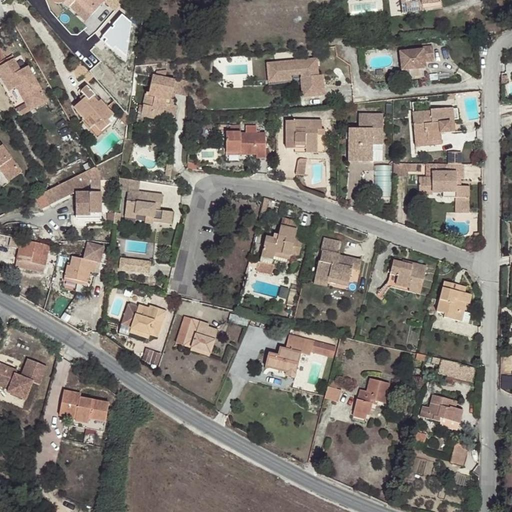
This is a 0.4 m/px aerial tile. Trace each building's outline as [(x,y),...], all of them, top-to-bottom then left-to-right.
[(61,3),(64,2),(65,0),(73,0),(90,15),(103,1),(102,0),(52,0),(53,1),(55,2),(57,3),(59,3),(61,3)] [(73,0),(65,0),(64,2),(84,21),(90,15),(73,0)] [(400,0),(401,12),(421,9),(420,3),(426,1),(426,4),(438,2),(437,0),(400,0)] [(131,24),(122,15),(103,37),(107,41),(105,43),(113,50),(115,47),(126,57),(131,24)] [(434,60),(433,45),(423,46),(423,49),(416,50),(416,52),(409,53),(408,50),(400,51),(402,70),(426,68),(425,61),(434,60)] [(49,100),(29,65),(21,69),(14,57),(0,65),(0,72),(6,84),(11,81),(14,88),(17,86),(23,96),(29,93),(37,106),(49,100)] [(312,58),(275,62),(277,81),(291,80),(291,75),(300,74),(300,79),(301,84),(302,97),(324,95),(322,74),(318,75),(316,65),(313,65),(312,58)] [(88,71),(80,61),(70,69),(79,79),(82,76),(88,71)] [(277,81),(275,62),(266,63),(268,82),(277,81)] [(88,71),(82,76),(87,82),(93,76),(88,71)] [(300,79),(300,74),(291,75),(291,80),(291,85),(301,84),(300,79)] [(144,93),(139,114),(150,116),(151,110),(162,113),(160,117),(173,120),(176,107),(168,105),(173,82),(151,77),(148,94),(144,93)] [(11,81),(6,84),(10,91),(14,88),(11,81)] [(94,95),(87,86),(81,92),(86,97),(74,108),(84,120),(82,122),(95,136),(110,123),(107,120),(113,115),(100,101),(98,103),(92,96),(94,95)] [(29,93),(23,96),(30,110),(37,106),(29,93)] [(452,123),(456,123),(454,108),(434,109),(434,112),(414,114),(418,148),(444,145),(443,134),(453,133),(452,123)] [(150,116),(139,114),(139,117),(160,121),(160,117),(162,113),(151,110),(150,116)] [(373,138),(383,138),(383,114),(359,113),(359,128),(349,128),(349,155),(373,155),(373,138)] [(296,146),(306,147),(318,146),(317,135),(325,135),(325,129),(322,130),(322,121),(310,121),(310,129),(295,129),(295,121),(284,121),(285,149),(296,149),(296,146)] [(240,131),(232,131),(226,131),(226,151),(242,151),(243,154),(256,154),(256,159),(266,159),(265,133),(240,133),(240,131)] [(383,161),(383,138),(373,138),(373,155),(349,155),(349,162),(383,161)] [(0,171),(7,181),(20,172),(0,146),(0,171)] [(306,174),(307,158),(299,158),(298,174),(306,174)] [(463,179),(462,163),(446,164),(445,170),(440,171),(440,177),(432,178),(419,178),(419,195),(432,195),(432,192),(442,192),(441,198),(455,197),(468,198),(468,186),(460,186),(456,186),(456,179),(460,178),(463,179)] [(393,197),(392,164),(375,165),(376,197),(393,197)] [(74,189),(74,213),(84,213),(84,210),(100,211),(100,177),(89,177),(89,189),(74,189)] [(119,178),(117,189),(128,191),(129,179),(119,178)] [(163,195),(128,191),(124,217),(136,218),(136,214),(145,215),(144,222),(153,223),(154,218),(161,219),(161,222),(172,224),(173,212),(159,211),(155,210),(155,203),(160,203),(162,204),(163,195)] [(468,198),(455,197),(455,213),(468,213),(468,198)] [(272,265),(273,260),(274,253),(291,256),(298,258),(303,239),(295,237),(298,223),(287,221),(286,228),(279,227),(277,234),(268,232),(260,263),(272,265)] [(339,259),(340,256),(340,254),(337,254),(340,241),(324,238),(321,251),(323,251),(320,262),(318,262),(314,280),(329,283),(329,282),(330,278),(349,282),(352,269),(360,271),(363,261),(344,257),(343,259),(339,259)] [(49,245),(21,239),(15,267),(28,270),(29,263),(44,266),(49,245)] [(67,265),(64,277),(87,282),(89,271),(95,272),(97,261),(104,263),(106,252),(95,250),(95,251),(90,250),(88,260),(72,256),(70,266),(67,265)] [(116,264),(143,268),(145,256),(118,252),(116,264)] [(274,253),(273,260),(289,264),(291,256),(274,253)] [(407,266),(393,262),(387,287),(420,294),(426,266),(408,262),(407,266)] [(349,286),(349,282),(330,278),(329,282),(349,286)] [(451,291),(452,284),(444,282),(437,311),(444,313),(443,318),(456,321),(459,310),(464,312),(466,303),(470,304),(471,295),(465,294),(466,288),(459,286),(457,292),(451,291)] [(149,311),(139,307),(132,328),(151,334),(159,336),(167,310),(151,305),(150,307),(149,311)] [(248,318),(230,313),(228,321),(246,325),(248,318)] [(207,330),(208,326),(209,324),(184,316),(176,343),(209,354),(217,333),(207,330)] [(151,334),(132,328),(131,332),(149,338),(151,334)] [(265,368),(274,369),(286,372),(285,376),(286,376),(295,379),(301,353),(280,348),(278,356),(269,353),(265,368)] [(158,363),(161,355),(147,350),(144,359),(158,363)] [(416,360),(425,362),(427,356),(418,353),(416,360)] [(472,382),(475,368),(442,360),(434,357),(432,364),(441,366),(438,374),(472,382)] [(40,389),(48,371),(30,363),(22,380),(17,378),(19,374),(1,366),(0,369),(0,386),(10,392),(9,395),(26,403),(34,386),(40,389)] [(286,372),(274,369),(273,376),(286,379),(286,376),(285,376),(286,372)] [(372,404),(373,404),(374,401),(378,402),(385,404),(388,393),(390,384),(370,379),(367,391),(360,389),(358,400),(356,400),(354,411),(366,414),(369,415),(372,404)] [(329,380),(325,397),(338,401),(341,390),(337,389),(339,383),(329,380)] [(85,398),(68,394),(62,419),(74,422),(80,423),(79,426),(92,428),(93,424),(103,426),(109,428),(113,409),(84,403),(85,398)] [(451,408),(452,400),(433,396),(430,409),(423,407),(420,417),(436,421),(437,417),(441,418),(459,423),(462,410),(456,409),(451,408)] [(365,420),(366,414),(354,411),(352,417),(365,420)] [(92,428),(79,426),(80,423),(74,422),(72,429),(101,435),(103,426),(93,424),(92,428)] [(428,435),(417,432),(415,439),(426,442),(428,435)] [(463,466),(464,464),(468,445),(456,442),(451,463),(463,466)]
